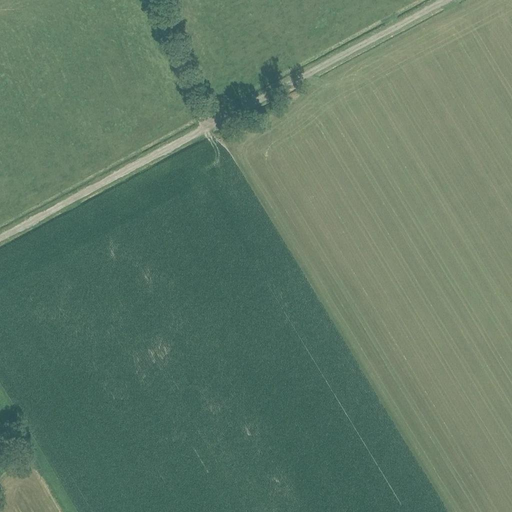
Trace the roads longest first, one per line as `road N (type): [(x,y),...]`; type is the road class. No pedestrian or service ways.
road 1 (track): [(0,235),(445,0)]
road 2 (track): [(155,0),(208,125)]
